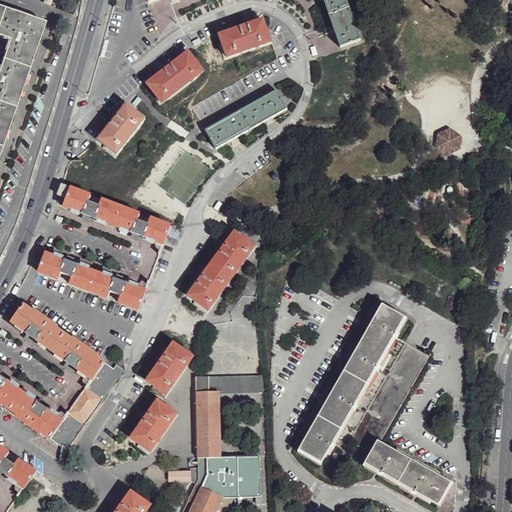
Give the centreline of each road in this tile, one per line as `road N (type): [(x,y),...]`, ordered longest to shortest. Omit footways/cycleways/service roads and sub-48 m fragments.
road 1 (secondary): [(13,264),(98,0)]
road 2 (residential): [(504,511),(511,392)]
